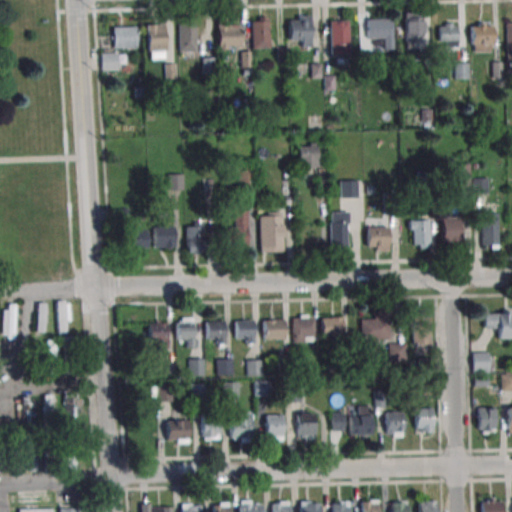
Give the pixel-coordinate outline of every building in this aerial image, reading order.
[(422,14),(405,14),(405,43),(422,43),(422,14)] [(310,16),(288,16),(288,37),(299,37),(299,47),(310,47),(310,16)] [(250,17),(250,49),(268,49),(268,17),(250,17)] [(367,39),(378,39),(378,49),(392,49),(392,18),(367,18),(367,39)] [(348,20),(329,20),(329,54),(348,54),(348,20)] [(216,22),(216,50),(240,50),(240,22),(216,22)] [(470,52),(491,52),(491,22),(470,22),(470,52)] [(178,52),(195,52),(195,23),(178,23),(178,52)] [(456,23),(438,23),(438,46),(456,46),(456,23)] [(165,59),(165,24),(147,24),(147,59),(165,59)] [(112,48),(136,48),(136,27),(112,27),(112,48)] [(117,53),(99,53),(99,69),(117,69),(117,53)] [(316,167),(316,144),(298,144),(298,167),(316,167)] [(469,164),(455,164),(455,189),(469,189),(469,164)] [(253,166),(238,166),(238,187),(253,187),(253,166)] [(181,190),(181,174),(167,174),(167,190),(181,190)] [(357,198),(357,180),(338,180),(338,198),(357,198)] [(247,246),(247,211),(235,211),(235,225),(228,225),(228,246),(247,246)] [(329,212),(329,248),(347,248),(347,212),(329,212)] [(281,251),(281,213),(258,213),(258,251),(281,251)] [(458,217),(441,217),(441,243),(458,243),(458,217)] [(428,220),(409,220),(409,247),(428,247),(428,220)] [(481,246),(497,246),(497,220),(481,220),(481,246)] [(203,222),(186,222),(186,252),(203,252),(203,222)] [(153,226),(153,248),(173,248),(173,226),(153,226)] [(387,226),(366,226),(366,250),(387,250),(387,226)] [(128,230),(128,249),(148,249),(148,230),(128,230)] [(68,333),(68,301),(56,301),(56,333),(68,333)] [(44,302),(35,302),(35,332),(44,332),(44,302)] [(14,305),(2,305),(2,338),(14,338),(14,305)] [(511,338),(511,309),(483,310),(483,329),(494,329),(494,339),(511,338)] [(291,341),(313,341),(313,315),(291,315),(291,341)] [(412,315),(412,344),(429,344),(429,315),(412,315)] [(341,335),(341,317),(320,317),(320,335),(341,335)] [(176,347),(194,347),(194,318),(176,318),(176,347)] [(388,339),(388,318),(359,318),(359,339),(388,339)] [(253,319),(234,319),(234,343),(253,343),(253,319)] [(283,339),(283,319),(261,319),(261,339),(283,339)] [(205,344),(224,344),(224,320),(205,320),(205,344)] [(167,348),(167,322),(148,322),(148,348),(167,348)] [(64,372),(74,372),(73,338),(62,338),(64,372)] [(55,339),(46,339),(46,373),(55,373),(55,339)] [(487,352),(471,352),(471,371),(487,371),(487,352)] [(203,358),(188,358),(188,375),(203,375),(203,358)] [(231,374),(231,358),(216,358),(216,374),(231,374)] [(260,360),(246,360),(246,375),(260,375),(260,360)] [(499,390),(511,390),(511,373),(499,374),(499,390)] [(237,382),(222,382),(222,399),(237,399),(237,382)] [(255,389),(259,389),(259,394),(265,394),(265,385),(255,385),(255,389)] [(156,401),(171,401),(171,386),(156,386),(156,401)] [(43,395),(43,424),(54,424),(54,395),(43,395)] [(34,427),(31,397),(21,398),(24,428),(34,427)] [(370,434),(370,406),(357,406),(357,414),(348,414),(348,434),(370,434)] [(493,407),(476,407),(476,433),(493,433),(493,407)] [(431,408),(414,408),(414,432),(431,432),(431,408)] [(384,411),(384,436),(401,436),(401,411),(384,411)] [(252,413),(228,413),(228,439),(252,439),(252,413)] [(295,413),(295,439),(313,439),(313,413),(295,413)] [(329,431),(343,431),(343,413),(329,413),(329,431)] [(263,440),(282,440),(282,414),(263,414),(263,440)] [(195,417),(195,429),(199,429),(199,439),(218,440),(218,418),(195,417)] [(11,418),(0,419),(0,434),(13,433),(11,418)] [(164,439),(187,439),(187,420),(164,420),(164,439)] [(77,448),(60,448),(60,471),(77,471),(77,448)] [(43,469),(43,451),(27,451),(27,469),(43,469)] [(53,494),(10,494),(10,502),(53,502),(53,494)] [(500,511),(500,499),(480,499),(479,511),(500,511)] [(377,511),(378,500),(360,500),(360,511),(377,511)] [(237,511),(261,511),(261,501),(238,501),(237,511)] [(289,511),(289,501),(271,501),(270,511),(289,511)] [(318,511),(318,501),(298,501),(297,511),(318,511)] [(331,501),(330,511),(347,511),(348,501),(331,501)] [(407,511),(408,501),(389,501),(389,511),(407,511)] [(417,511),(435,511),(436,501),(417,501),(417,511)] [(228,511),(229,502),(212,502),(212,511),(228,511)] [(199,511),(200,503),(179,503),(179,511),(199,511)]
